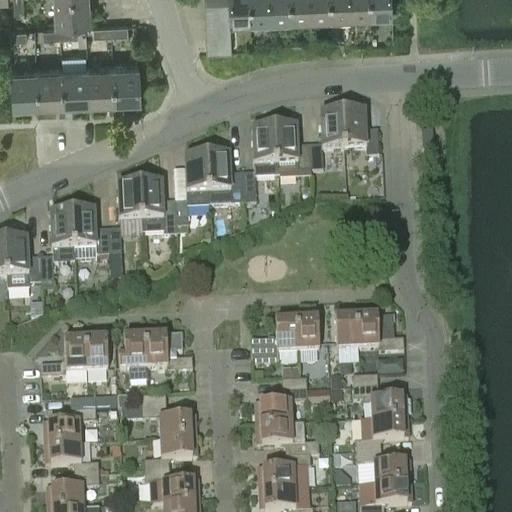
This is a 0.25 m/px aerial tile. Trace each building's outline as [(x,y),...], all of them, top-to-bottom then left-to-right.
[(23,17),(22,0),(12,0),(14,17),(23,17)] [(89,23),(87,0),(53,0),(54,24),(89,23)] [(229,23),(250,22),(248,0),(227,0),(228,6),(229,18),(229,23)] [(248,0),(250,22),(270,21),(268,0),(248,0)] [(268,0),(270,21),(290,20),(288,0),(268,0)] [(288,0),(290,20),(310,19),(308,0),(288,0)] [(308,0),(310,19),(330,18),(328,0),(308,0)] [(350,17),(348,0),(328,0),(330,18),(350,17)] [(348,0),(350,17),(370,16),(368,0),(348,0)] [(389,0),(368,0),(370,16),(391,15),(389,0)] [(203,8),(204,20),(229,18),(228,6),(203,8)] [(229,23),(229,18),(204,20),(204,31),(230,30),(229,23)] [(127,27),(110,28),(110,37),(127,37),(127,27)] [(93,38),(110,37),(110,28),(93,29),(93,38)] [(77,29),(60,30),(60,40),(77,39),(77,29)] [(43,41),(60,40),(60,30),(42,31),(43,41)] [(204,31),(205,43),(230,42),(230,30),(204,31)] [(26,32),(8,33),(9,42),(26,42),(26,32)] [(231,54),(230,42),(205,43),(206,55),(231,54)] [(138,66),(112,68),(113,102),(140,101),(138,66)] [(88,103),(113,102),(112,68),(87,69),(88,103)] [(63,104),(88,103),(87,69),(61,70),(63,104)] [(38,106),(63,104),(61,70),(36,72),(38,106)] [(12,107),(38,106),(36,72),(10,73),(12,107)] [(364,115),(341,117),(344,153),(365,152),(365,160),(378,160),(377,134),(365,135),(364,115)] [(322,154),(344,153),(341,117),(319,118),(321,149),(309,150),(310,175),(322,174),(322,154)] [(297,176),(310,175),(309,150),(296,150),(295,131),(273,132),(275,180),(297,179),(297,176)] [(254,177),(241,178),(243,208),(256,207),(254,182),(275,180),(273,132),(251,133),(253,170),(254,170),(254,177)] [(431,134),(420,135),(421,154),(433,154),(431,134)] [(231,208),(243,208),(241,178),(229,178),(228,159),(206,160),(208,211),(231,209),(231,208)] [(187,212),(208,211),(206,160),(184,161),(186,205),(174,206),(175,231),(188,230),(187,212)] [(139,188),(140,225),(141,237),(163,236),(163,239),(176,239),(175,231),(174,206),(162,206),(161,187),(139,188)] [(140,225),(139,188),(116,189),(118,226),(140,225)] [(108,259),(106,234),(94,235),(93,215),(71,216),(73,264),(74,264),(95,263),(95,260),(108,259)] [(74,266),(74,264),(73,264),(71,216),(49,217),(51,254),(52,261),(39,262),(41,287),(53,286),(52,267),(74,266)] [(119,233),(106,234),(108,259),(120,258),(119,233)] [(28,288),(41,287),(39,262),(27,262),(26,243),(4,244),(6,281),(6,294),(28,293),(28,288)] [(355,317),(357,353),(378,352),(378,356),(403,355),(402,343),(393,343),(392,320),(377,321),(376,316),(355,317)] [(336,355),(357,353),(355,317),(334,318),(336,355)] [(295,320),(297,356),(318,355),(317,319),(295,320)] [(297,356),(295,320),(274,321),(275,344),(250,345),(252,370),(278,368),(277,357),(297,356)] [(180,339),(165,339),(165,335),(144,336),(145,372),(166,371),(167,375),(192,374),(191,362),(175,363),(174,356),(181,356),(180,339)] [(146,385),(145,372),(144,336),(123,337),(124,373),(128,373),(129,386),(146,385)] [(105,338),(84,339),(86,375),(107,374),(105,338)] [(65,376),(86,375),(84,339),(63,340),(64,368),(39,369),(40,381),(65,380),(65,376)] [(401,364),(389,364),(389,378),(402,377),(401,364)] [(297,373),(280,373),(281,384),(297,383),(297,373)] [(252,376),(253,385),(262,385),(261,376),(252,376)] [(352,392),(377,391),(376,380),(351,381),(352,392)] [(341,381),(330,381),(330,392),(341,392),(341,381)] [(281,396),(306,395),(306,383),(297,383),(281,384),(280,384),(281,396)] [(370,424),(406,422),(405,401),(377,402),(377,391),(352,392),(352,404),(369,403),(370,424)] [(306,395),(281,396),(281,407),(254,408),(255,430),(291,428),(289,407),(307,406),(306,395)] [(341,405),(341,396),(330,397),(330,405),(341,405)] [(140,400),(140,412),(165,410),(165,399),(140,400)] [(70,415),(95,414),(117,413),(117,401),(94,402),(69,403),(70,415)] [(165,410),(140,412),(141,423),(158,422),(159,443),(195,442),(194,421),(166,422),(165,410)] [(95,414),(70,415),(70,426),(42,428),(43,449),(79,447),(78,426),(95,426),(95,414)] [(355,457),(380,456),(379,445),(407,443),(406,422),(370,424),(360,424),(361,445),(354,446),(355,457)] [(303,427),(291,428),(255,430),(255,451),(284,449),(284,461),(309,459),(319,459),(318,447),(304,448),(303,427)] [(143,477),(169,475),(168,464),(196,463),(195,442),(159,443),(160,464),(143,465),(143,477)] [(80,468),(79,447),(43,449),(44,470),(72,469),(73,480),(98,479),(98,467),(80,468)] [(374,489),(410,487),(409,466),(380,467),(380,456),(355,457),(355,469),(373,468),(374,489)] [(309,459),(284,461),(285,472),(257,473),(257,494),(294,492),(308,492),(307,471),(310,471),(309,459)] [(149,509),(162,508),(198,506),(197,485),(169,487),(169,475),(143,477),(144,488),(148,488),(149,509)] [(45,492),(46,511),(82,511),(81,491),(99,490),(98,479),(73,480),(74,491),(45,492)] [(357,511),(382,511),(382,510),(411,508),(410,487),(374,489),(358,489),(359,510),(357,510),(357,511)] [(309,511),(308,492),(294,492),(257,494),(258,511),(309,511)]
